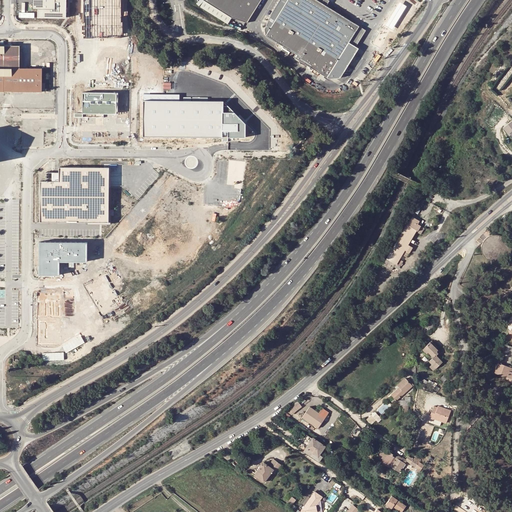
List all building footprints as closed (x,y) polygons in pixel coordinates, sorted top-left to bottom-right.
[(67,17),(67,0),(32,0),(33,5),(37,5),(37,18),(67,17)] [(120,0),(83,0),(83,39),(121,38),(120,0)] [(246,23),(260,0),(202,0),(230,18),(246,23)] [(326,78),(358,26),(315,0),(314,0),(286,0),(265,36),(295,54),(292,58),(326,78)] [(417,7),(405,0),(401,0),(387,23),(400,31),(417,7)] [(0,90),(45,91),(45,83),(43,83),(43,68),(20,68),(20,46),(0,45),(0,90)] [(116,93),(82,92),(82,114),(116,115),(116,93)] [(223,102),(143,101),(143,138),(222,138),(222,141),(228,141),(228,138),(245,138),(246,124),(223,102)] [(511,120),(503,128),(507,134),(509,133),(511,135),(511,136),(511,120)] [(229,160),(228,185),(243,186),(245,161),(229,160)] [(46,181),(41,181),(41,222),(100,222),(109,222),(109,167),(59,167),(59,172),(59,181),(46,181)] [(59,181),(59,172),(46,172),(46,181),(59,181)] [(395,264),(416,230),(418,231),(421,226),(418,224),(419,221),(413,216),(408,224),(387,259),(395,264)] [(486,238),(487,237),(483,233),(476,240),(480,244),(483,241),(484,240),(485,239),(486,238)] [(488,236),(487,237),(486,238),(485,239),(484,240),(483,241),(483,243),(482,244),(482,246),(481,248),(481,249),(481,251),(482,253),(482,254),(483,256),(484,257),(485,259),(487,260),(488,261),(490,261),(491,262),(493,262),(494,263),(496,263),(498,262),(500,262),(501,261),(503,260),(504,259),(505,258),(506,257),(507,256),(508,254),(509,252),(509,251),(509,249),(509,247),(509,246),(508,244),(508,242),(507,241),(506,239),(505,238),(503,237),(502,236),(500,236),(498,235),(497,235),(495,235),(493,235),(492,235),(490,236),(488,236)] [(87,243),(39,243),(38,276),(59,277),(59,263),(87,264),(87,243)] [(103,272),(83,283),(101,317),(122,304),(103,272)] [(60,292),(37,292),(37,346),(60,345),(60,292)] [(414,320),(407,313),(393,326),(399,333),(414,320)] [(433,326),(428,321),(422,327),(419,326),(417,329),(424,335),(433,326)] [(429,342),(422,349),(426,353),(427,352),(429,353),(432,357),(435,354),(437,353),(435,351),(437,350),(435,348),(429,342)] [(511,347),(505,344),(502,351),(511,355),(511,347)] [(435,368),(442,361),(435,354),(432,357),(429,361),(431,364),(429,366),(433,370),(435,368)] [(511,372),(511,370),(511,368),(498,362),(494,371),(506,376),(505,378),(510,380),(511,375),(511,372)] [(410,377),(415,374),(415,363),(406,371),(410,377)] [(450,375),(447,372),(441,378),(444,382),(450,375)] [(391,394),(396,399),(411,385),(405,378),(397,384),(399,387),(391,394)] [(482,383),(480,390),(487,392),(489,385),(482,383)] [(387,398),(392,403),(396,399),(391,394),(387,398)] [(404,404),(405,414),(409,414),(407,405),(410,405),(410,396),(404,396),(404,400),(399,400),(399,404),(404,404)] [(434,406),(430,417),(446,423),(451,410),(438,406),(437,407),(434,406)] [(317,413),(308,407),(301,417),(316,428),(328,413),(321,408),(317,413)] [(377,420),(379,422),(382,419),(376,411),(367,418),(372,424),(377,420)] [(312,438),(307,434),(301,442),(306,446),(312,438)] [(325,446),(312,437),(312,438),(306,446),(303,450),(319,462),(322,456),(319,454),(325,446)] [(301,449),(303,450),(306,446),(301,442),(298,447),(301,449)] [(383,460),(388,453),(383,449),(378,457),(383,460)] [(382,461),(386,464),(386,465),(389,467),(390,466),(398,471),(404,463),(402,461),(403,459),(397,455),(396,455),(395,457),(392,454),(393,453),(389,451),(388,453),(383,460),(382,461)] [(414,457),(412,459),(410,463),(415,466),(417,463),(422,466),(423,465),(420,463),(420,462),(414,457)] [(259,464),(260,466),(253,474),(264,482),(272,471),(274,473),(281,464),(273,459),(268,465),(264,462),(261,462),(259,464)] [(302,511),(303,511),(321,511),(317,509),(325,496),(315,490),(302,511)] [(391,496),(386,504),(391,508),(393,506),(402,511),(406,506),(391,496)]
